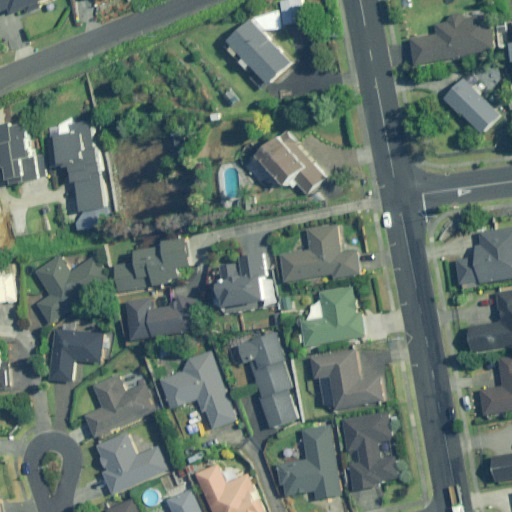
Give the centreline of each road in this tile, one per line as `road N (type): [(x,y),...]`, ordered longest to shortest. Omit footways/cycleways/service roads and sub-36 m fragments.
road 1 (tertiary): [(457,511),(397,196)]
road 2 (residential): [(0,80),(190,0)]
road 3 (tertiary): [(397,196),(359,0)]
